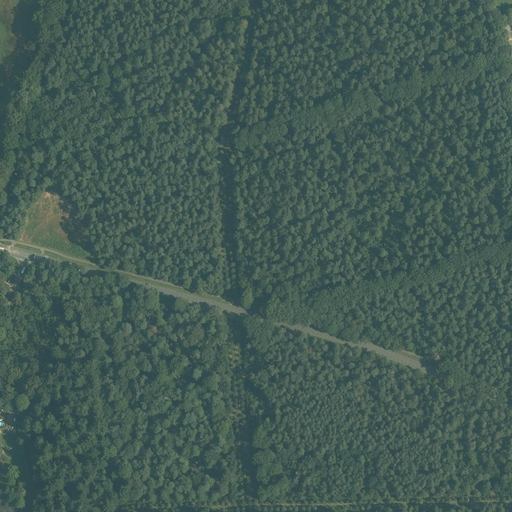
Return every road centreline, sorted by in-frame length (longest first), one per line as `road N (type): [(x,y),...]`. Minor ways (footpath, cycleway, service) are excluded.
road 1 (secondary): [(511,408),(364,345),(67,265)]
road 2 (track): [(257,0),(223,161),(238,377)]
road 3 (track): [(238,377),(247,511)]
